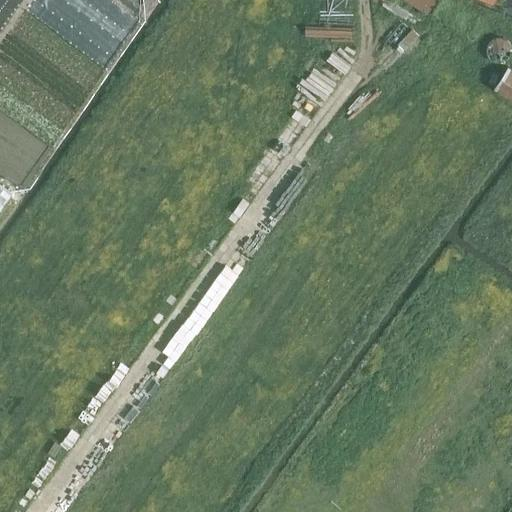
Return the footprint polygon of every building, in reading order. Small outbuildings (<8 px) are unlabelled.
[(482,24),(444,0),(403,0),(427,14),(429,10),(431,12),(473,39),(482,24)] [(511,0),(485,0),(492,4),(495,1),(502,5),(500,7),(511,14),(511,0)] [(46,129),(52,154),(110,72),(100,65),(98,68),(81,71),(78,57),(67,73),(56,75),(72,86),(73,91),(57,95),(55,86),(49,95),(34,98),(28,106),(32,121),(35,120),(46,129)] [(511,68),(507,65),(493,88),(511,100),(511,68)] [(0,207),(10,193),(0,185),(0,207)]
